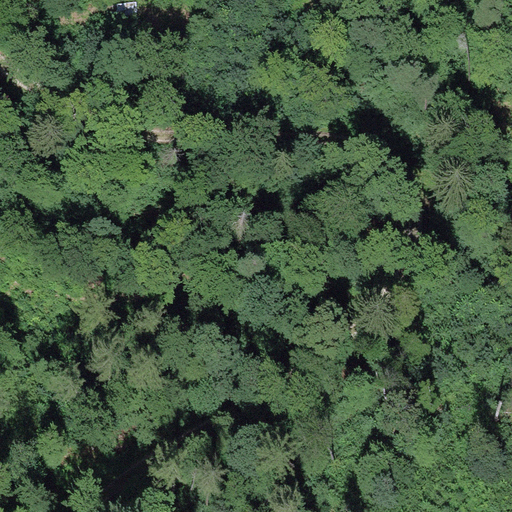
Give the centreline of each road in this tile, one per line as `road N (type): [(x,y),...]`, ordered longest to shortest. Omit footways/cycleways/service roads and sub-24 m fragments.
road 1 (track): [(84,511),(124,475),(355,330),(408,272),(419,227),(416,192),(389,158),(330,139),(105,129),(0,64)]
road 2 (track): [(0,328),(226,278),(350,210),(511,180)]
